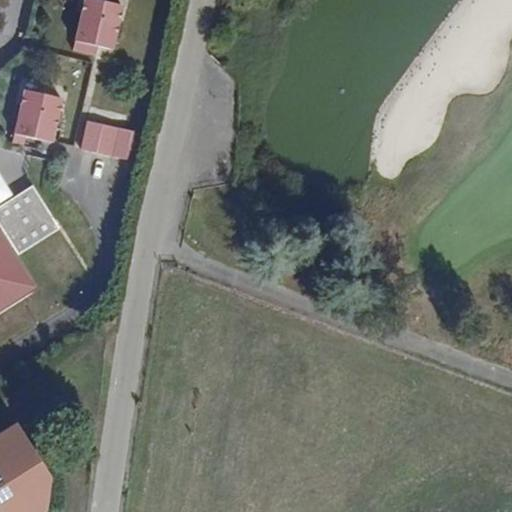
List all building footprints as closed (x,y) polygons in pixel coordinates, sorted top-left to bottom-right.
[(100,36),(106,31),(116,34),(121,11),(84,3),(74,45),(86,48),(88,40),(98,42),(100,36)] [(113,45),(116,34),(106,31),(100,36),(98,42),(113,45)] [(52,136),(59,103),(22,95),(9,146),(21,149),(23,140),(35,143),(38,132),(52,136)] [(108,161),(115,133),(84,125),(77,154),(108,161)] [(49,147),(52,136),(38,132),(35,143),(49,147)] [(20,270),(0,239),(0,267),(6,267),(20,270)] [(0,311),(25,296),(26,279),(20,270),(6,267),(0,267),(0,311)] [(33,290),(26,279),(25,296),(33,290)] [(0,511),(37,511),(83,483),(89,452),(53,396),(0,430),(0,511)]
